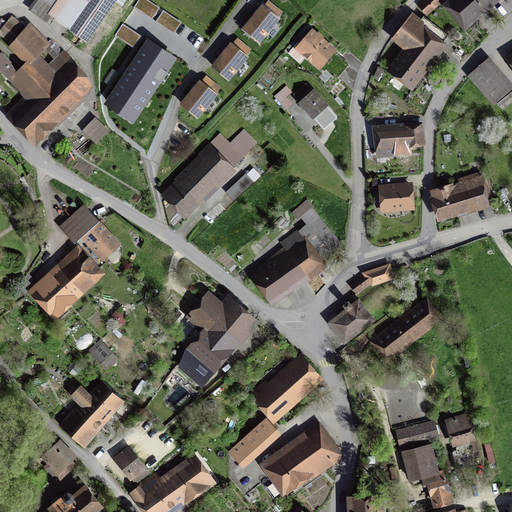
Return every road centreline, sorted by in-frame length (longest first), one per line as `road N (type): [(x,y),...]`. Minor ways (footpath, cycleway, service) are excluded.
road 1 (residential): [(417,0),(361,76),(358,264)]
road 2 (residential): [(166,236),(149,164),(174,100),(245,0)]
road 3 (residential): [(433,242),(430,120),(465,62),(511,19)]
road 4 (residential): [(0,355),(134,511)]
road 5 (residential): [(9,135),(66,183),(166,236)]
road 6 (residential): [(314,333),(350,446),(337,511)]
road 7 (residential): [(166,236),(251,303),(314,333)]
